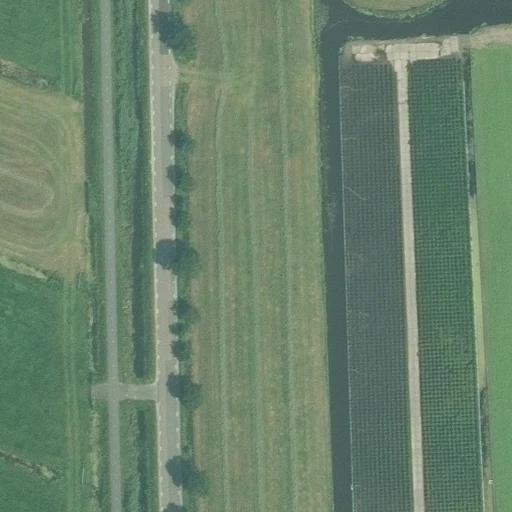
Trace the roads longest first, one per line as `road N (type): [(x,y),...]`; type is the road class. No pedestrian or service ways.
road 1 (tertiary): [(169,511),(157,0)]
road 2 (track): [(417,511),(399,52)]
